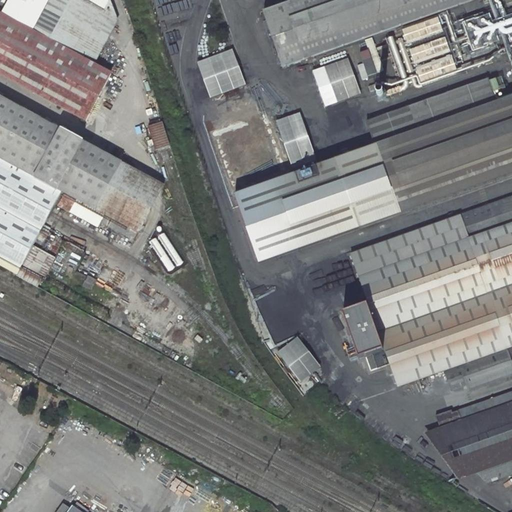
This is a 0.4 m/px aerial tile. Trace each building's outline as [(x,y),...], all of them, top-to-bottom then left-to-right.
[(15,2),(12,0),(0,0),(0,76),(88,124),(113,78),(116,73),(105,66),(102,72),(99,70),(40,38),(6,19),(15,2)] [(52,15),(59,0),(79,0),(111,17),(115,9),(111,0),(12,0),(15,2),(6,19),(40,38),(52,15)] [(111,17),(79,0),(59,0),(52,15),(111,47),(114,42),(124,25),(123,24),(111,17)] [(297,0),(263,12),(282,65),(469,0),(297,0)] [(120,15),(117,6),(115,9),(111,17),(123,24),(124,25),(120,15)] [(99,70),(111,47),(52,15),(40,38),(99,70)] [(486,78),(407,105),(367,119),(375,143),(334,157),(358,226),(511,173),(511,94),(494,101),(486,78)] [(0,155),(78,199),(71,211),(97,225),(104,213),(105,214),(101,221),(111,226),(115,219),(135,230),(147,209),(115,182),(122,170),(115,159),(0,96),(0,155)] [(34,247),(62,193),(0,159),(0,265),(18,276),(22,268),(34,247)] [(115,182),(147,209),(161,184),(115,159),(122,170),(115,182)] [(443,370),(511,346),(511,197),(351,255),(397,386),(443,370)] [(111,226),(131,237),(135,230),(115,219),(111,226)] [(56,258),(34,247),(22,268),(44,280),(56,258)] [(298,386),(319,369),(293,338),(273,355),(298,386)] [(511,372),(511,346),(443,370),(450,390),(466,385),(467,388),(511,372)] [(319,386),(356,416),(364,406),(327,375),(319,386)] [(511,511),(511,389),(452,411),(451,408),(435,414),(441,430),(442,429),(477,472),(482,478),(487,483),(511,474),(511,511)] [(477,472),(442,429),(441,430),(425,435),(459,478),(477,472)]
